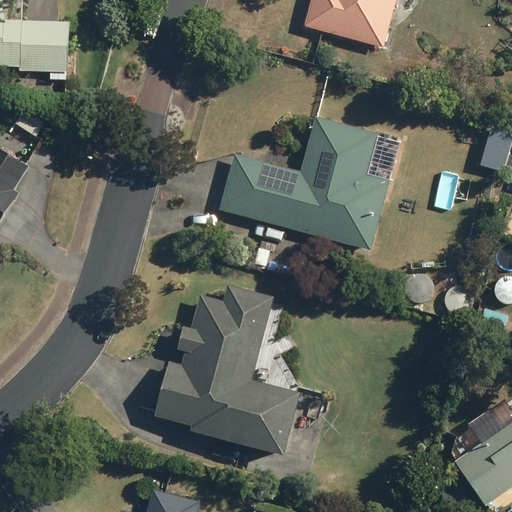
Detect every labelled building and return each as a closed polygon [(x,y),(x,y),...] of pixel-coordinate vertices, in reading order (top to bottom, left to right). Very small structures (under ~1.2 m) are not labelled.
[(0,0),(0,66),(15,66),(15,71),(43,71),(43,81),(58,82),(59,72),(63,72),(64,21),(1,19),(1,11),(0,10),(0,0)] [(307,0),(300,26),(380,48),(392,0),(307,0)] [(511,0),(499,0),(493,20),(503,23),(502,29),(511,32),(511,0)] [(17,103),(7,118),(35,138),(46,123),(17,103)] [(216,210),(366,250),(384,180),(363,174),(374,132),(311,116),(297,172),(231,154),(216,210)] [(0,214),(14,192),(9,189),(23,166),(0,151),(0,214)] [(257,247),(252,263),(276,270),(281,255),(257,247)] [(417,272),(415,272),(405,278),(404,280),(402,282),(401,285),(401,288),(401,291),(401,294),(402,297),(403,299),(405,302),(407,304),(409,305),(412,307),(415,307),(418,308),(421,308),(424,307),(426,306),(429,305),(431,303),(433,301),(435,298),(436,295),(436,293),(437,290),(436,287),(436,284),(434,281),(433,279),(431,277),(429,275),(426,273),(423,272),(420,272),(417,272)] [(511,276),(507,276),(504,277),(502,278),(499,279),(497,281),(496,283),(494,286),(494,288),(493,291),(493,294),(494,297),(495,299),(496,302),(498,304),(500,305),(503,307),(505,308),(508,308),(511,308),(511,307),(511,276)] [(151,416),(186,425),(184,430),(275,455),(292,392),(246,379),(268,298),(223,285),(218,301),(196,295),(187,328),(178,326),(172,349),(181,351),(178,365),(165,362),(151,416)] [(485,310),(478,329),(504,338),(511,319),(485,310)] [(476,443),(448,462),(478,506),(483,503),(488,511),(495,511),(511,500),(511,416),(499,398),(462,423),(476,443)] [(192,511),(195,501),(149,489),(142,511),(192,511)]
